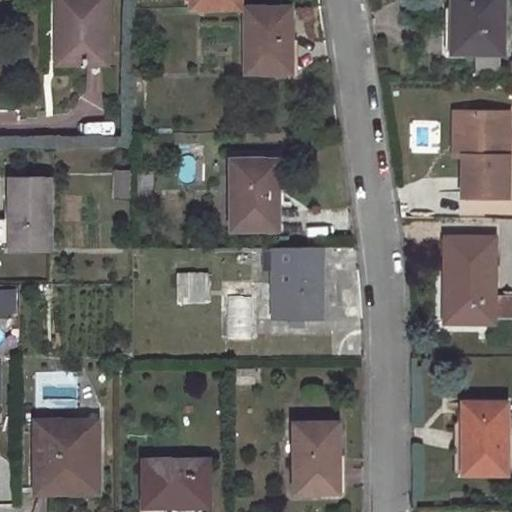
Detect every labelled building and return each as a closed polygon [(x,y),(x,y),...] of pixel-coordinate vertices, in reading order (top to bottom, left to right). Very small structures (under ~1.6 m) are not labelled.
[(108,62),(107,0),(56,0),(56,17),(70,17),(70,63),(108,62)] [(503,53),(502,0),(452,0),(453,53),(503,53)] [(246,71),(291,70),(290,7),(245,7),(246,71)] [(56,63),(70,63),(70,17),(56,17),(56,63)] [(471,112),(456,111),(455,156),(464,156),(464,155),(470,155),(471,112)] [(509,197),(511,112),(471,112),(470,155),(464,155),(464,156),(463,196),(509,197)] [(275,227),(275,160),(234,160),(235,228),(275,227)] [(50,248),(50,178),(10,178),(10,248),(50,248)] [(493,321),(493,238),(445,238),(446,321),(493,321)] [(273,319),(324,319),(324,247),(272,247),(273,319)] [(178,302),(209,302),(208,273),(178,273),(178,302)] [(507,473),(507,404),(464,404),(464,422),(465,473),(507,473)] [(97,475),(97,421),(36,422),(37,490),(59,490),(58,476),(97,475)] [(455,473),(465,473),(464,422),(455,422),(455,473)] [(338,492),(338,424),(294,424),(294,492),(338,492)] [(210,502),(209,461),(144,461),(144,505),(180,505),(180,502),(210,502)] [(59,490),(98,490),(97,475),(58,476),(59,490)] [(180,505),(179,511),(210,511),(210,502),(180,502),(180,505)]
